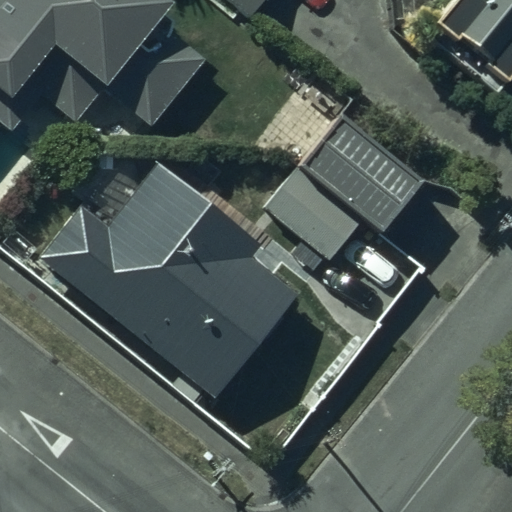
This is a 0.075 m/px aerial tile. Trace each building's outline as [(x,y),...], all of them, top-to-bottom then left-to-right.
[(106,125),(112,117),(151,150),(207,84),(166,49),(170,44),(114,0),(17,0),(0,21),(0,128),(1,129),(44,76),(106,125)] [(224,0),(253,22),(269,0),(224,0)] [(511,0),(443,0),(426,22),(500,81),(511,66),(511,0)] [(333,277),(364,241),(386,260),(428,209),(343,137),(300,188),(301,189),(271,224),(333,277)] [(264,264),(157,188),(104,250),(82,231),(34,284),(217,423),(305,314),(252,275),(264,264)]
